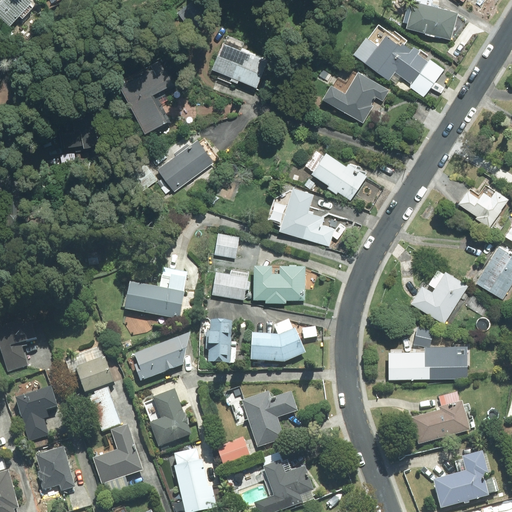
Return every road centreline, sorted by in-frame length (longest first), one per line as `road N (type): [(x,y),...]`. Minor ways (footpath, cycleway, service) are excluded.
road 1 (residential): [(511,31),(383,235),(353,300),(346,342),(351,403),(388,511)]
road 2 (unknown): [(355,256),(211,208),(194,217),(182,250)]
